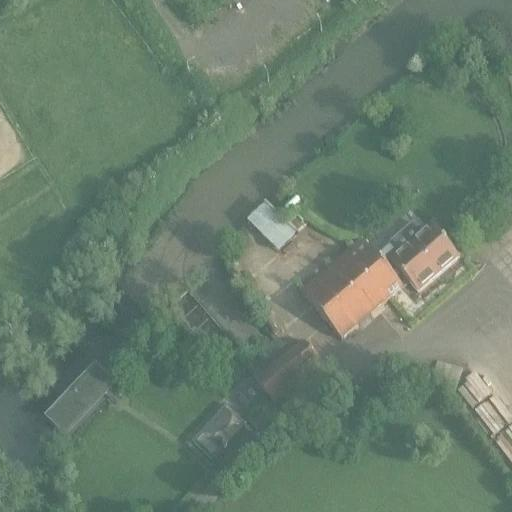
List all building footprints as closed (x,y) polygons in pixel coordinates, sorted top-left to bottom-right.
[(300,294),(341,342),(403,289),(401,288),(407,283),(417,295),(459,260),(432,228),(423,236),(413,224),(389,245),(399,256),(390,263),(391,264),(385,269),(362,241),(300,294)] [(240,343),(191,286),(167,307),(216,364),(240,343)] [(256,383),(273,403),(275,405),(322,365),(303,343),(256,383)] [(96,370),(49,419),(67,436),(113,387),(96,370)] [(33,494),(21,389),(0,391),(0,489),(1,497),(33,494)] [(208,433),(223,448),(237,433),(239,435),(249,424),(235,411),(229,417),(226,414),(208,433)]
